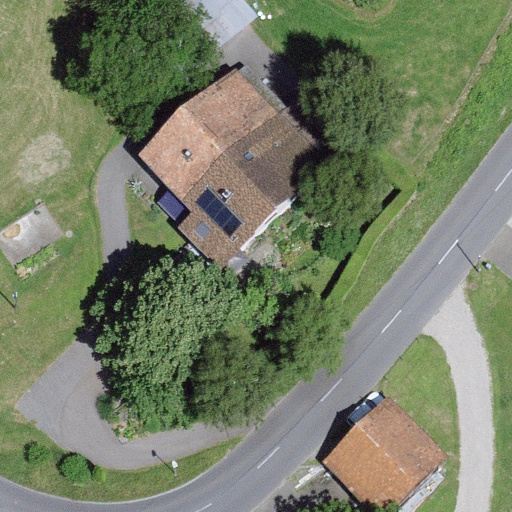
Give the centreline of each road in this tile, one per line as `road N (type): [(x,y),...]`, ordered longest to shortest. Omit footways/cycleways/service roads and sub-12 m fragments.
road 1 (track): [(293,432),(113,440),(84,427),(73,403),(77,379),(109,321),(116,270),(106,176),(113,147)]
road 2 (tertiary): [(201,511),(293,432),(511,161)]
road 3 (track): [(454,232),(489,429),(483,511)]
